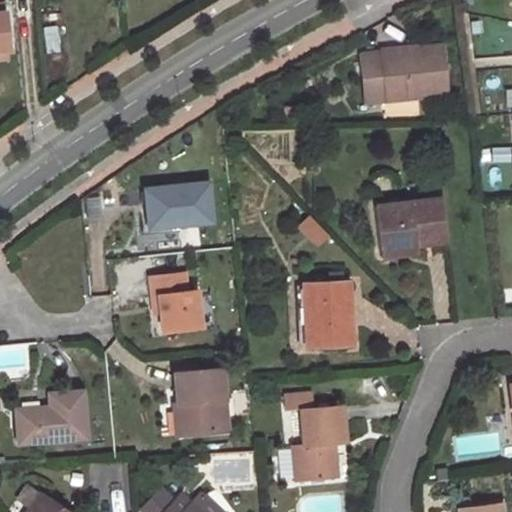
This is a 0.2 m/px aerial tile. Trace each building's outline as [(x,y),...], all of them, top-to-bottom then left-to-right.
[(0,50),(9,49),(5,10),(0,11),(0,50)] [(384,99),(446,92),(440,45),(399,49),(398,46),(380,49),(361,50),(367,100),(384,99)] [(9,49),(0,50),(0,59),(10,58),(9,49)] [(144,190),(148,230),(211,223),(206,184),(144,190)] [(374,206),(380,250),(415,245),(447,241),(442,197),(374,206)] [(380,250),(381,258),(416,254),(415,245),(380,250)] [(190,292),(182,293),(180,274),(151,278),(154,299),(160,298),(162,314),(165,335),(205,331),(200,291),(190,292)] [(190,292),(188,274),(180,274),(182,293),(190,292)] [(305,284),(307,345),(349,344),(347,283),(305,284)] [(154,299),(156,315),(162,314),(160,298),(154,299)] [(182,404),(185,435),(230,430),(224,371),(175,376),(178,404),(182,404)] [(18,406),(21,441),(88,435),(84,386),(50,389),(51,402),(18,406)] [(291,446),(294,479),(336,475),(333,442),(345,441),(341,405),(312,408),(311,390),(282,393),(283,410),(299,408),(302,445),(291,446)] [(140,511),(159,511),(171,499),(160,489),(140,511)] [(72,511),(41,492),(27,511),(72,511)] [(200,511),(178,492),(171,499),(159,511),(200,511)]
